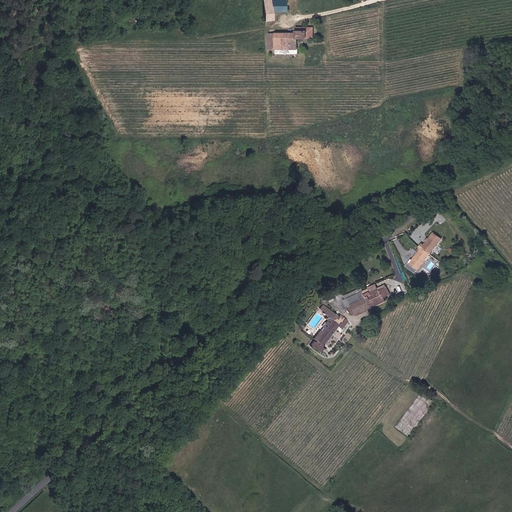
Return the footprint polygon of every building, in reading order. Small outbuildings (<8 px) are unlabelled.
[(268,0),(265,0),(267,21),(275,20),(274,16),(288,14),(288,10),(292,9),(293,14),(297,14),(296,0),(268,0)] [(299,33),(277,33),(277,36),(277,47),(299,47),(299,40),(309,40),(309,31),(299,31),(299,33)] [(420,266),(441,239),(434,232),(428,239),(429,240),(427,241),(425,243),(424,245),(422,243),(419,247),(421,248),(412,260),(420,266)] [(350,303),(352,306),(353,311),(358,309),(359,311),(362,310),(369,308),(374,305),(387,300),(386,297),(391,294),(393,293),(391,289),(389,285),(381,289),(380,286),(372,290),(370,287),(367,288),(359,292),(357,288),(346,292),(347,296),(345,297),(347,304),(350,303)] [(339,298),(346,295),(343,286),(336,288),(339,298)] [(323,294),(324,297),(326,302),(330,301),(330,302),(334,301),(332,295),(331,291),(323,294)] [(347,326),(348,318),(343,314),(340,318),(338,315),(327,305),(324,309),(327,311),(325,312),(330,316),(313,335),(316,338),(314,340),(311,338),(308,342),(318,351),(322,347),(319,344),(338,325),(344,330),(347,326)]
